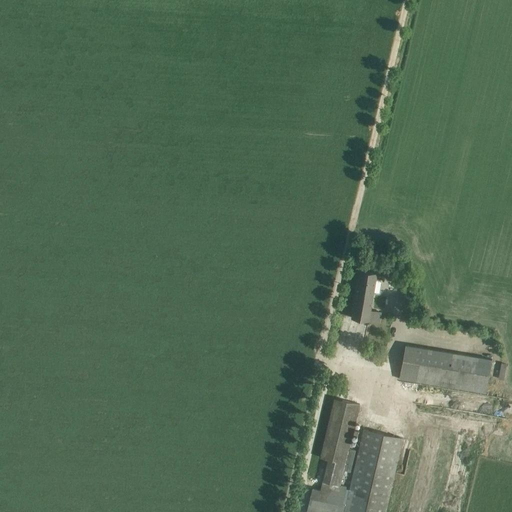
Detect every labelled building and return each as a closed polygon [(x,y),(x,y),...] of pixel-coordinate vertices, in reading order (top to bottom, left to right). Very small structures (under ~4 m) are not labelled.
[(377,273),(369,272),(359,270),(351,318),(380,322),(382,312),(371,310),(377,273)] [(406,345),(399,379),(485,393),(492,359),(406,345)] [(359,404),(336,399),(322,458),(328,459),(323,481),(340,485),(359,404)] [(344,511),(343,511),(385,511),(403,438),(364,429),(347,497),(345,496),(340,511),(344,511)] [(340,511),(347,487),(340,485),(323,481),(320,490),(312,488),(306,511),(307,511),(340,511)]
